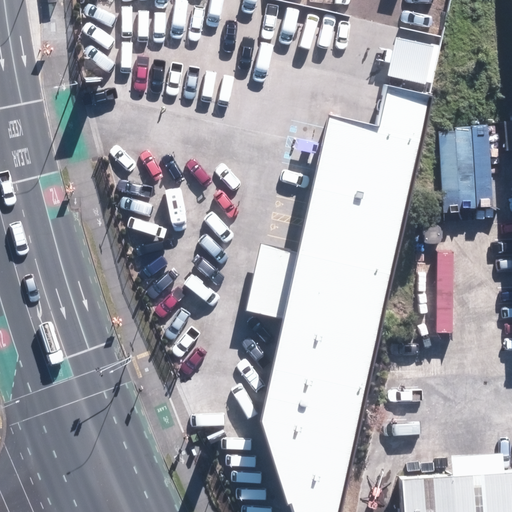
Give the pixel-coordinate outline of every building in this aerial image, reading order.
[(310,0),(256,0),(257,10),(233,11),(235,54),(334,49),(332,6),(311,7),(310,0)] [(511,0),(501,0),(511,191),(511,0)] [(415,3),(374,1),(372,41),(412,43),(415,3)] [(380,123),(329,112),(298,249),(258,240),(241,315),(282,324),(261,416),(302,511),(343,511),(438,92),(389,81),(380,123)] [(490,194),(495,194),(495,146),(485,146),(486,129),(436,129),(436,213),(490,213),(490,194)] [(511,511),(511,473),(407,480),(409,511),(511,511)]
